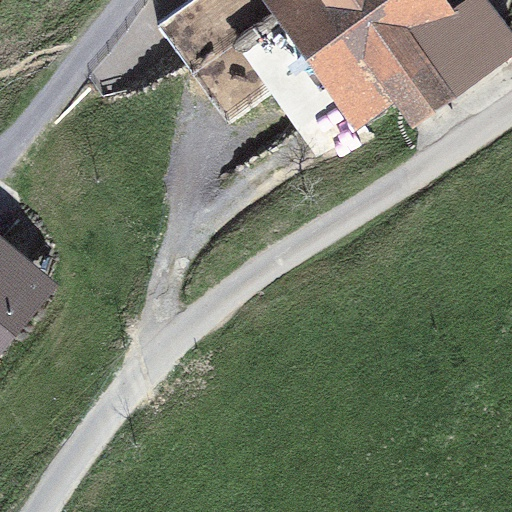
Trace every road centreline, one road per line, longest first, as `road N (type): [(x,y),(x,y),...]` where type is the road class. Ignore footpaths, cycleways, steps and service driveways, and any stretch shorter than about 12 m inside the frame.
road 1 (unclassified): [(44,511),(117,396),(253,281),(511,96)]
road 2 (track): [(148,0),(0,181)]
